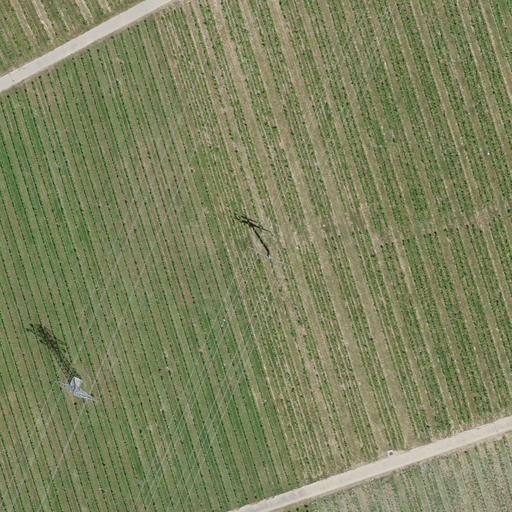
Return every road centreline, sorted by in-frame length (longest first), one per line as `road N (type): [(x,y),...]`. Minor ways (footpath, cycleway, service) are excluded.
road 1 (track): [(246,511),(511,422)]
road 2 (track): [(0,85),(159,0)]
